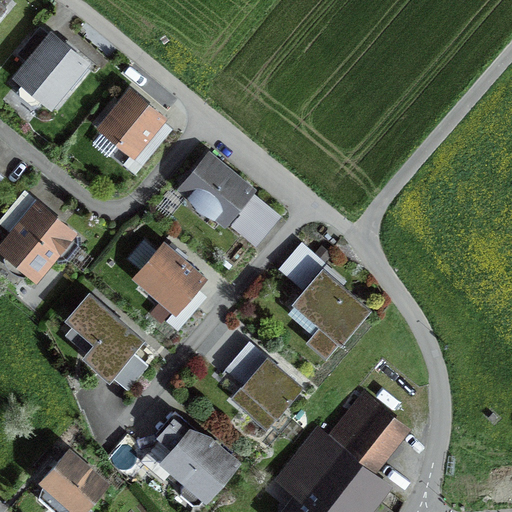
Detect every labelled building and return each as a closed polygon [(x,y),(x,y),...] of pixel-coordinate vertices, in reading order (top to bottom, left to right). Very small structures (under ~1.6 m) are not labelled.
[(49,104),(82,63),(51,37),(17,78),(49,104)] [(132,154),(160,119),(130,94),(101,128),(132,154)] [(249,192),(207,157),(182,187),(225,222),(249,192)] [(76,245),(75,238),(36,206),(1,249),(34,276),(52,255),(57,260),(65,259),(76,245)] [(200,280),(162,247),(136,278),(174,310),(200,280)] [(341,339),(364,312),(320,274),(297,301),(341,339)] [(109,375),(138,342),(87,297),(69,318),(98,342),(86,355),(109,375)] [(266,427),(300,387),(266,359),(242,387),(255,398),(245,409),(266,427)] [(310,490),(292,511),(350,511),(376,480),(315,432),(284,470),(310,490)] [(209,442),(205,448),(187,433),(163,462),(205,497),(234,463),(209,442)] [(67,451),(40,481),(74,511),(81,511),(106,484),(67,451)]
